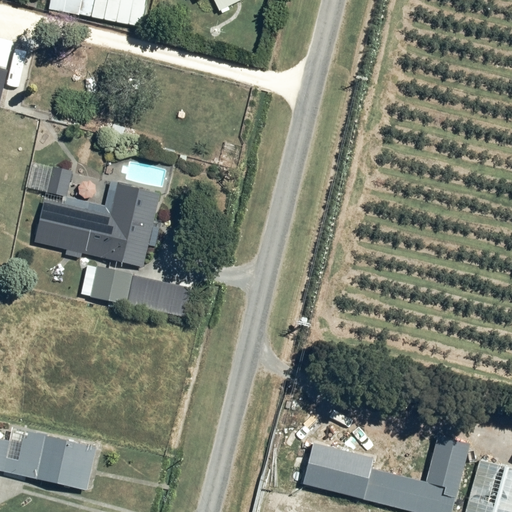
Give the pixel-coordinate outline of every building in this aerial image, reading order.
[(147,0),(52,0),(50,11),(143,27),(147,0)] [(198,0),(199,1),(202,0),(214,0),(220,12),(245,0),(198,0)] [(0,105),(4,107),(21,41),(0,35),(0,105)] [(73,171),(33,161),(26,188),(67,197),(73,171)] [(139,267),(144,268),(162,192),(112,180),(104,213),(46,200),(35,243),(98,258),(89,296),(130,306),(139,267)] [(450,511),(471,431),(439,423),(427,471),(370,456),(307,440),(297,481),(419,511),(450,511)] [(0,470),(90,490),(100,447),(17,429),(14,442),(0,438),(0,470)] [(511,511),(511,467),(478,458),(462,511),(511,511)]
